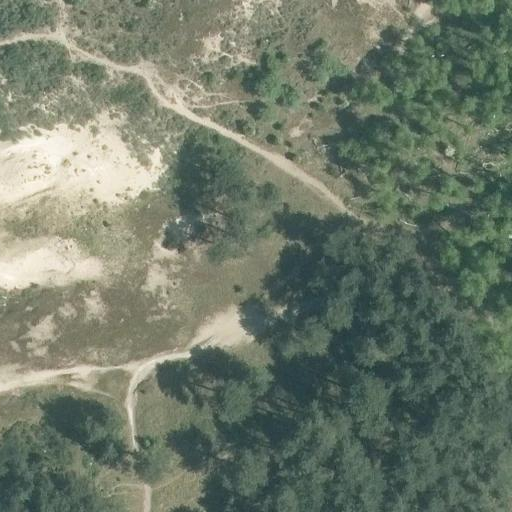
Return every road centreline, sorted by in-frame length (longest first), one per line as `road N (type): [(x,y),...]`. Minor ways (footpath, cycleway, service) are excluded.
road 1 (unknown): [(460,254),(414,232),(389,239),(374,232),(319,191),(178,112),(152,84),(49,34),(0,48)]
road 2 (unknown): [(511,485),(500,364),(460,254),(458,186),(397,111),(395,71),(406,31),(433,0)]
